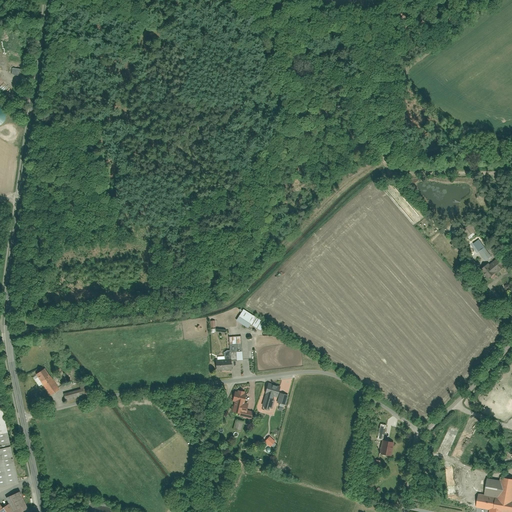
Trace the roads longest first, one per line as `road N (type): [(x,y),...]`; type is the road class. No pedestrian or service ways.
road 1 (residential): [(21,414),(111,394),(304,371),(341,379),(417,436)]
road 2 (tertiary): [(49,0),(7,276),(5,327),(21,414)]
road 3 (residential): [(417,436),(511,339)]
